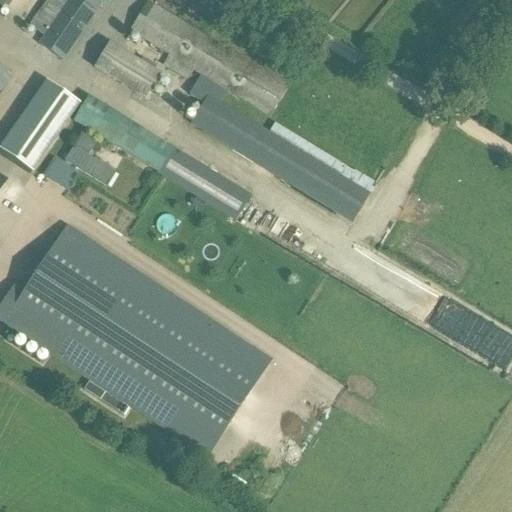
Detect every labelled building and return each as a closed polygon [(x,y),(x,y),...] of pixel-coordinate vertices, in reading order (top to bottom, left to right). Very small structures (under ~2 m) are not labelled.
[(0,0),(0,16),(11,0),(0,0)] [(50,0),(31,28),(46,38),(40,47),(64,63),(107,0),(50,0)] [(490,0),(473,0),(453,25),(470,38),(497,5),(490,0)] [(151,3),(130,35),(167,57),(164,62),(177,70),(175,73),(189,81),(194,73),(201,77),(189,96),(206,106),(192,126),(354,225),(378,185),(356,172),(355,173),(276,125),(269,135),(221,106),(228,94),(272,120),(291,88),(151,3)] [(112,45),(96,71),(148,103),(163,76),(112,45)] [(0,99),(12,80),(0,72),(0,99)] [(1,168),(20,182),(72,113),(38,87),(0,137),(0,163),(3,166),(1,168)] [(256,200),(93,99),(77,124),(241,225),(256,200)] [(84,135),(66,162),(110,190),(120,175),(92,157),(99,145),(84,135)] [(78,174),(69,168),(58,186),(68,192),(78,174)] [(216,451),(273,364),(70,232),(30,294),(20,288),(0,318),(0,322),(8,328),(211,459),(216,451)] [(511,338),(508,337),(494,361),(511,371),(511,368),(511,338)] [(130,410),(90,384),(85,392),(125,418),(130,410)]
